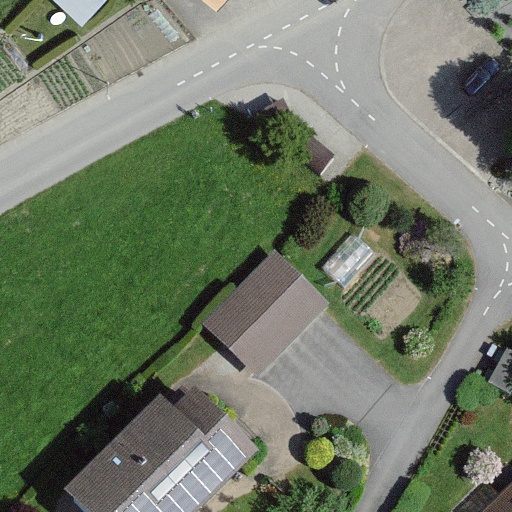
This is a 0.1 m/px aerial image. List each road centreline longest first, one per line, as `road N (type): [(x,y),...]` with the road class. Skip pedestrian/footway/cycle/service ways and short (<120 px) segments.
road 1 (residential): [(0,184),(277,30)]
road 2 (residential): [(277,30),(511,242)]
road 3 (residential): [(511,271),(374,511)]
